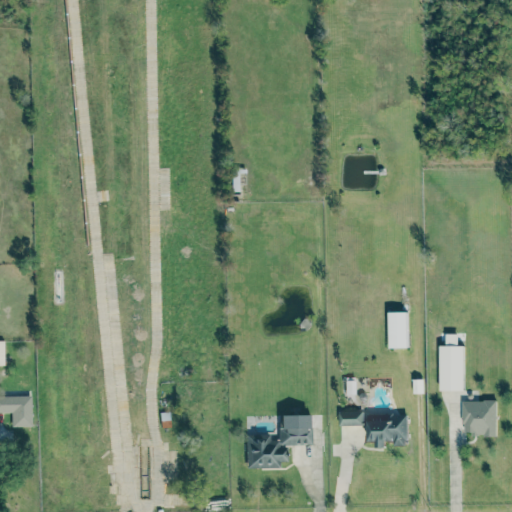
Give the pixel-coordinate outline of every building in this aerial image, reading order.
[(407,311),(389,312),(389,348),(408,347),(407,311)] [(464,389),(464,345),(439,345),(439,389),(464,389)] [(12,426),(32,426),(31,395),(0,395),(0,411),(12,411),(12,426)] [(497,433),(496,399),(462,400),(463,434),(497,433)] [(339,425),(363,424),(363,410),(339,411),(339,425)] [(247,468),(280,467),(280,461),(287,460),(287,444),(312,444),(311,414),(279,415),(280,439),(269,440),(269,433),(246,434),(247,468)] [(368,414),(367,441),(376,441),(376,447),(385,447),(386,443),(407,443),(407,414),(368,414)]
